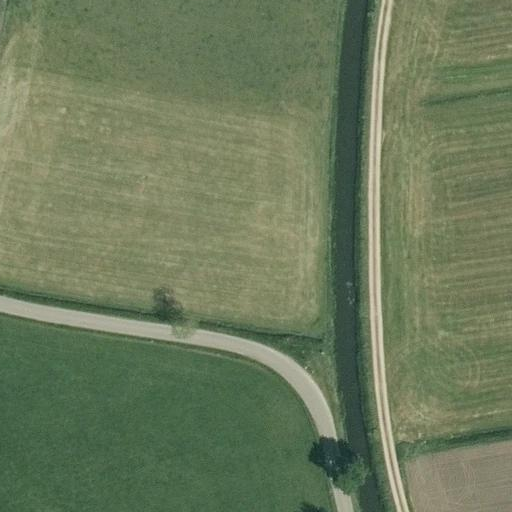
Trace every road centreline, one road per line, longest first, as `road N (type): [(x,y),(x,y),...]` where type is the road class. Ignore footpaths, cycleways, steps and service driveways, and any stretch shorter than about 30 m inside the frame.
road 1 (track): [(387,0),(373,277),(378,394),(400,511)]
road 2 (unclassified): [(343,511),(328,426),(304,385),(272,358),(0,306)]
